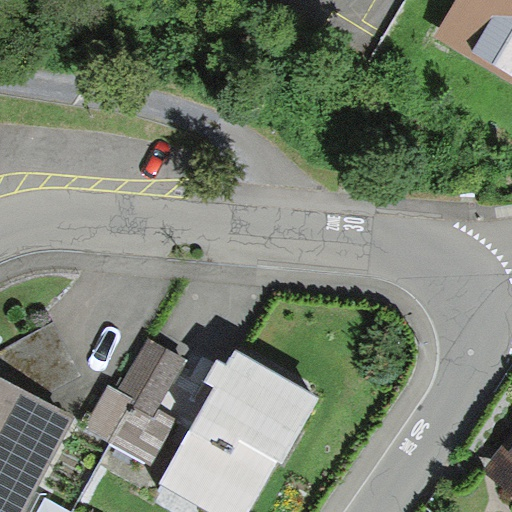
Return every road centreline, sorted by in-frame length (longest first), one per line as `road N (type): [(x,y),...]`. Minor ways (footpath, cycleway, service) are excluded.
road 1 (residential): [(464,299),(435,262),(401,243),(43,213),(0,221)]
road 2 (track): [(301,229),(288,174),(236,130),(0,77)]
road 3 (residential): [(362,511),(460,355),(464,299)]
